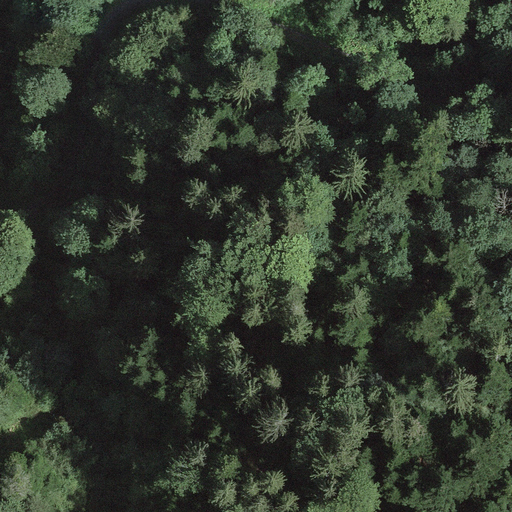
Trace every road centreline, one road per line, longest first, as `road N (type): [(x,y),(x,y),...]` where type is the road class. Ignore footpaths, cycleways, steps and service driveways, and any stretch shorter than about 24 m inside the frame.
road 1 (track): [(511,113),(478,111),(347,62),(222,0)]
road 2 (track): [(150,0),(104,35),(83,142),(61,186),(39,207),(0,217)]
